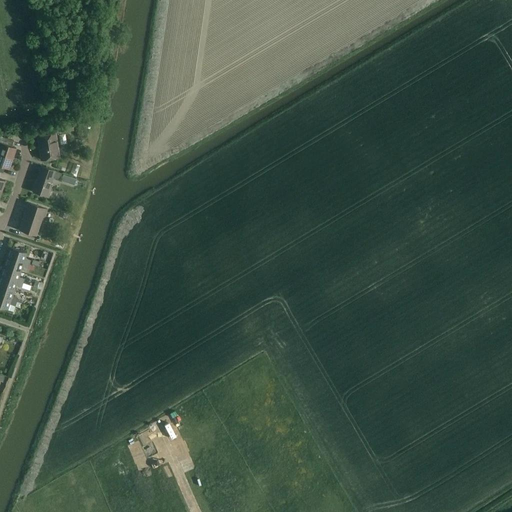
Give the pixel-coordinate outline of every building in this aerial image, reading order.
[(82,120),(80,128),(87,130),(89,122),(82,120)] [(56,124),(57,132),(73,129),(71,122),(56,124)] [(55,133),(37,136),(41,159),(59,156),(55,133)] [(0,153),(12,158),(16,147),(11,146),(13,140),(0,135),(0,153)] [(9,168),(12,158),(0,153),(0,171),(3,173),(5,167),(9,168)] [(59,180),(61,174),(41,166),(32,191),(46,196),(53,178),(59,180)] [(28,202),(19,230),(36,236),(42,216),(44,216),(47,209),(28,202)] [(10,247),(7,257),(28,264),(30,260),(25,258),(26,253),(10,247)] [(27,268),(28,264),(7,257),(3,266),(20,272),(22,266),(27,268)] [(19,276),(20,272),(3,266),(0,275),(22,283),(24,278),(19,276)] [(22,283),(0,275),(0,276),(0,285),(14,291),(16,285),(21,287),(22,283)] [(13,295),(14,291),(0,285),(0,295),(16,301),(18,297),(13,295)] [(15,306),(16,301),(0,295),(0,306),(8,309),(10,304),(15,306)]
